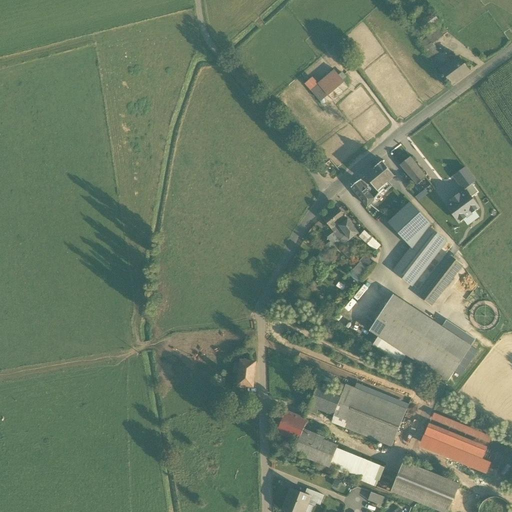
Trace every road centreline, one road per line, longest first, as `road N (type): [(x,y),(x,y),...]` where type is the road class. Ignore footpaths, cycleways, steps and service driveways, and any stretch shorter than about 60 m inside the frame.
road 1 (residential): [(511,50),(329,193),(260,301),(266,511)]
road 2 (track): [(329,193),(202,32),(198,0)]
